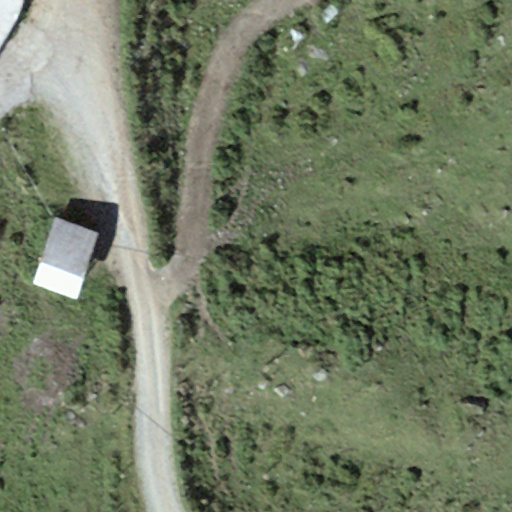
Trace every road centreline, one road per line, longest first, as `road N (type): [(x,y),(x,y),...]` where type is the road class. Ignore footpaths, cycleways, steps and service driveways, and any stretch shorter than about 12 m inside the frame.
road 1 (track): [(50,0),(54,78),(120,216),(137,289),(159,511)]
road 2 (track): [(89,150),(130,67),(231,0)]
